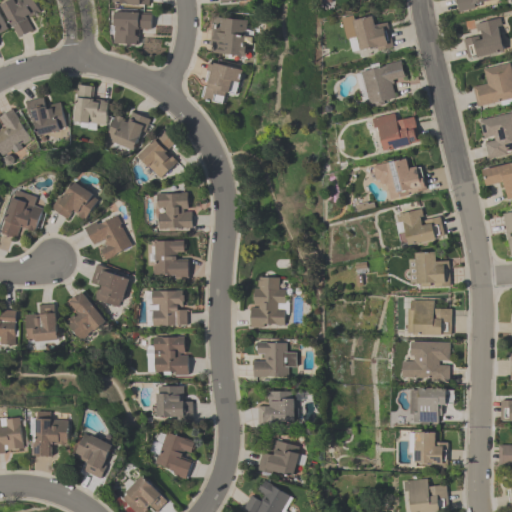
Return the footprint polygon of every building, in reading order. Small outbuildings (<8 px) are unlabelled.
[(0,5),(9,0),(33,0),(40,13),(27,19),(33,30),(17,38),(0,5)] [(458,12),(455,0),(489,0),(473,4),(474,8),(458,12)] [(138,45),(114,44),(114,27),(113,27),(114,12),(138,13),(138,15),(151,16),(150,30),(138,29),(138,45)] [(392,47),(377,51),(376,47),(359,51),(355,37),(346,39),(341,19),(353,16),(354,22),(372,17),(374,27),(386,23),(392,47)] [(212,54),(213,50),(212,50),(212,48),(210,48),(210,46),(209,45),(211,25),(214,25),(215,17),(246,21),(245,30),(244,30),(243,35),(251,36),(250,44),(244,43),(243,57),(240,57),(240,60),(224,58),(224,55),(212,54)] [(475,24),(500,18),(502,26),(497,27),(503,52),(476,58),(476,56),(467,58),(463,39),(478,36),(479,41),(482,40),(480,31),(477,32),(475,24)] [(404,77),(392,80),(393,84),(391,84),(394,98),(382,101),(383,104),(374,107),(373,104),(368,105),(360,73),(385,67),(385,65),(400,61),(404,77)] [(234,94),(228,93),(227,94),(225,93),(224,98),(223,97),(221,104),(212,102),(212,103),(202,100),(203,98),(200,97),(203,86),(206,86),(207,82),(204,81),(207,71),(206,71),(208,64),(213,66),(213,64),(242,72),(238,84),(237,83),(234,94)] [(511,98),(476,107),(472,87),(486,84),(483,70),(509,64),(511,76),(511,98)] [(93,85),(92,97),(93,97),(92,100),(98,101),(98,100),(99,100),(100,99),(104,99),(104,101),(107,101),(104,125),(86,123),(87,121),(72,119),(76,95),(77,95),(79,83),(93,85)] [(59,102),(65,127),(58,128),(59,129),(36,134),(32,115),(29,116),(25,100),(43,96),(45,104),(46,107),(49,107),(49,104),(59,102)] [(0,127),(1,127),(2,129),(4,127),(0,120),(0,114),(11,108),(31,140),(22,145),(21,144),(20,143),(18,144),(21,148),(12,154),(10,150),(1,156),(0,154),(0,127)] [(371,117),(394,111),(396,119),(413,115),(419,139),(384,149),(377,125),(374,126),(371,117)] [(149,119),(144,132),(140,131),(132,149),(104,137),(114,115),(115,116),(116,115),(122,117),(121,119),(127,121),(131,112),(149,119)] [(511,149),(505,151),(506,155),(487,159),(484,143),(494,141),(493,136),(483,138),(478,121),(511,113),(511,149)] [(136,154),(154,137),(155,138),(164,130),(175,142),(165,150),(176,162),(157,178),(146,166),(147,165),(136,154)] [(389,197),(386,182),(382,183),(380,182),(379,180),(379,179),(379,178),(376,178),(372,164),(387,161),(386,160),(406,155),(409,166),(416,164),(416,166),(420,165),(426,188),(407,192),(408,193),(389,197)] [(481,172),(511,163),(511,198),(506,200),(502,183),(485,187),(481,172)] [(73,209),(68,217),(52,205),(60,194),(62,196),(76,177),(95,191),(93,193),(99,197),(84,218),(78,213),(73,209)] [(1,231),(13,195),(14,195),(16,188),(37,195),(34,204),(42,207),(34,230),(20,225),(16,236),(1,231)] [(156,192),(165,192),(165,193),(187,192),(187,197),(188,198),(188,204),(187,205),(187,209),(183,209),(183,212),(190,212),(191,227),(165,228),(165,229),(157,229),(157,213),(164,213),(164,207),(157,207),(156,192)] [(439,216),(443,234),(435,236),(435,237),(408,243),(407,241),(400,243),(398,232),(405,230),(403,220),(398,221),(396,213),(421,207),(422,215),(420,216),(422,223),(424,223),(423,219),(439,216)] [(117,212),(122,223),(121,224),(131,244),(114,253),(114,254),(106,259),(104,256),(102,255),(101,253),(102,251),(100,248),(105,245),(104,242),(106,241),(104,238),(94,243),(85,225),(96,219),(98,222),(117,212)] [(502,214),(511,212),(511,256),(509,257),(502,214)] [(154,240),(173,239),(173,241),(183,240),(183,251),(176,251),(176,259),(187,259),(187,279),(173,279),(173,274),(152,274),(152,265),(154,265),(154,240)] [(435,249),(436,259),(448,259),(449,285),(433,286),(433,281),(429,281),(429,285),(420,285),(420,281),(409,282),(408,257),(415,257),(415,250),(435,249)] [(100,285),(89,281),(96,263),(109,267),(108,270),(129,277),(120,300),(119,300),(116,307),(92,299),(96,289),(99,290),(100,285)] [(249,326),(249,306),(257,307),(257,304),(253,304),(253,300),(252,299),(252,293),(253,291),(253,288),(258,288),(258,286),(257,286),(257,280),(258,280),(258,277),(278,278),(277,289),(284,289),(283,298),(288,299),(287,313),(283,313),(283,324),(275,324),(275,323),(262,322),(262,327),(249,326)] [(151,289),(182,289),(182,293),(183,293),(183,300),(182,300),(182,306),(177,306),(177,309),(186,309),(186,324),(161,324),(161,326),(151,326),(151,310),(158,310),(158,304),(151,304),(151,289)] [(67,301),(71,298),(70,297),(77,292),(78,293),(81,291),(104,321),(92,330),(92,329),(84,335),(85,336),(79,341),(65,321),(67,320),(66,319),(70,317),(71,316),(70,316),(73,314),(74,316),(77,314),(67,301)] [(450,333),(441,333),(441,332),(413,331),(407,331),(408,306),(410,306),(410,299),(433,300),(433,307),(451,308),(450,333)] [(26,341),(24,315),(34,314),(34,317),(39,316),(38,312),(39,312),(39,305),(52,304),(53,311),(54,311),(56,340),(33,342),(33,341),(26,341)] [(0,309),(14,310),(12,346),(0,345),(0,309)] [(187,375),(172,375),(172,371),(154,372),(153,336),(183,335),(184,353),(179,353),(179,355),(187,355),(187,375)] [(252,376),(252,360),(264,360),(264,358),(262,358),(262,353),(256,353),(256,340),(266,340),(266,341),(286,341),(286,351),(296,351),(296,366),(287,366),(287,376),(252,376)] [(414,359),(414,354),(410,353),(410,340),(449,341),(448,360),(438,359),(438,364),(449,364),(448,380),(430,380),(430,376),(401,375),(402,359),(414,359)] [(192,420),(183,420),(183,415),(157,415),(157,417),(153,417),(150,414),(150,407),(153,403),(156,403),(156,392),(158,392),(158,385),(183,385),(183,401),(192,401),(192,420)] [(413,421),(413,412),(409,412),(410,387),(417,388),(417,385),(446,385),(446,388),(453,388),(453,403),(441,403),(441,414),(437,414),(437,421),(428,421),(428,424),(420,424),(420,421),(413,421)] [(291,391),(291,397),(293,397),(293,420),(278,420),(278,423),(257,423),(257,405),(265,405),(265,404),(267,404),(267,399),(266,399),(266,391),(291,391)] [(511,422),(508,422),(508,421),(500,421),(500,400),(511,400),(511,422)] [(69,419),(68,444),(51,443),(51,445),(53,445),(52,455),(33,453),(34,440),(37,440),(38,415),(39,415),(39,409),(52,410),(52,416),(53,416),(53,418),(69,419)] [(0,452),(0,416),(8,416),(8,417),(21,416),(22,439),(23,439),(24,447),(4,448),(5,452),(0,452)] [(447,441),(446,466),(429,466),(429,464),(420,463),(420,460),(414,460),(415,429),(435,430),(435,441),(447,441)] [(194,441),(190,452),(184,450),(182,454),(181,454),(179,458),(190,462),(184,479),(172,475),(174,470),(153,463),(156,454),(157,454),(166,431),(194,441)] [(74,455),(85,432),(92,435),(93,432),(114,442),(104,463),(107,464),(100,478),(84,470),(89,458),(86,457),(84,460),(74,455)] [(261,451),(269,454),(273,440),(298,447),(296,453),(298,453),(291,475),(270,469),(269,473),(256,470),(261,451)] [(511,465),(498,465),(498,445),(511,445),(511,465)] [(135,511),(121,497),(126,492),(125,490),(142,473),(160,492),(160,493),(166,500),(156,510),(149,503),(145,507),(146,508),(142,511),(135,511)] [(411,511),(409,488),(405,489),(404,480),(427,478),(427,485),(446,483),(448,505),(438,506),(439,510),(411,511)] [(291,497),(284,511),(285,511),(250,511),(242,507),(250,494),(259,500),(263,494),(256,490),(262,479),(270,484),(270,485),(291,497)]
